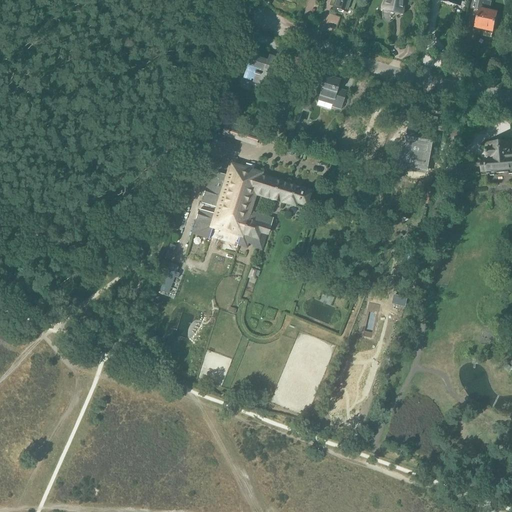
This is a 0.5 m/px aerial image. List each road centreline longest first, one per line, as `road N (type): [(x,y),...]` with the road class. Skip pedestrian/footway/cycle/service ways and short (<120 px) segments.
road 1 (unknown): [(0,318),(42,336),(87,370),(200,402),(492,511)]
road 2 (residential): [(511,96),(390,71),(248,16)]
road 3 (unknown): [(15,511),(87,370)]
